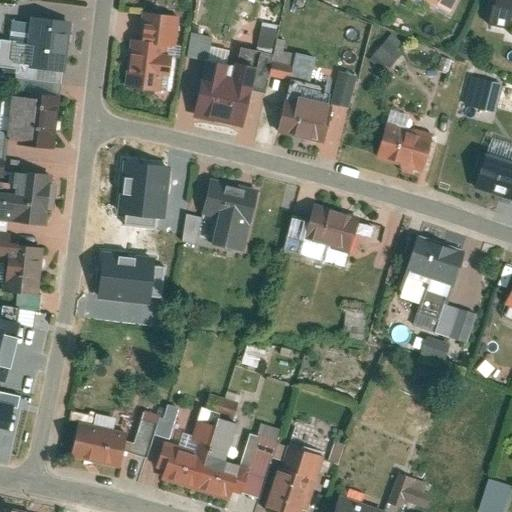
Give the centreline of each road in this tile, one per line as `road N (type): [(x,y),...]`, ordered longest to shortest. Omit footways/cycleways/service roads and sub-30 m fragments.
road 1 (residential): [(511,230),(323,166),(99,126)]
road 2 (residential): [(99,126),(36,485)]
road 3 (residential): [(109,0),(99,126)]
